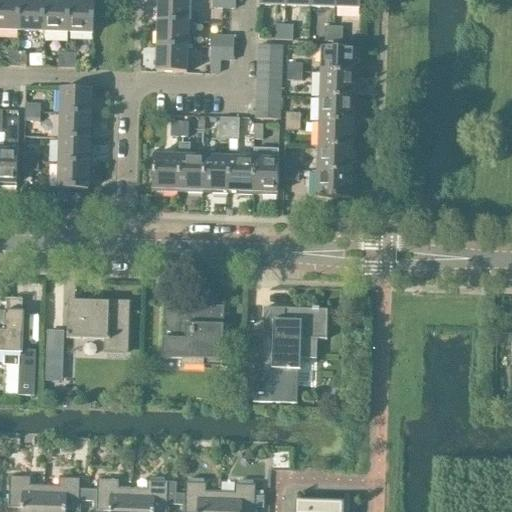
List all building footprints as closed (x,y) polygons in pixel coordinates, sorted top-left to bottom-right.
[(0,0),(0,31),(18,32),(19,1),(0,0)] [(187,23),(187,0),(158,0),(158,22),(187,23)] [(222,9),(222,0),(211,0),(212,9),(222,9)] [(234,0),(222,0),(222,9),(234,10),(234,0)] [(335,8),(335,0),(309,0),(310,7),(335,8)] [(360,9),(360,0),(335,0),(335,8),(360,9)] [(43,32),(44,2),(19,1),(18,32),(43,32)] [(68,33),(69,3),(44,2),(43,32),(68,33)] [(93,34),(93,4),(69,3),(68,33),(93,34)] [(186,48),(187,23),(158,22),(157,46),(186,48)] [(283,41),(284,26),(275,26),(275,41),(283,41)] [(284,26),(283,41),(292,42),(293,26),(284,26)] [(334,43),(334,28),(325,27),(324,43),(334,43)] [(334,28),(334,43),(342,43),(342,28),(334,28)] [(221,50),(221,37),(210,37),(210,49),(221,50)] [(233,38),(222,37),(221,37),(221,50),(220,61),(232,61),(233,38)] [(186,73),(186,48),(157,46),(156,72),(186,73)] [(281,48),(259,47),(258,47),(257,58),(281,59),(281,48)] [(320,73),(354,74),(355,66),(358,65),(358,50),(321,48),(320,73)] [(220,61),(221,50),(210,49),(210,61),(220,61)] [(17,68),(17,53),(8,52),(8,68),(17,68)] [(26,68),(26,67),(26,53),(17,53),(17,68),(26,68)] [(67,70),(67,54),(58,54),(57,69),(67,70)] [(75,70),(75,69),(76,55),(67,54),(67,70),(75,70)] [(280,70),(281,59),(257,58),(257,70),(280,70)] [(287,72),(302,73),(303,64),(287,64),(287,72)] [(280,82),(280,70),(257,70),(257,81),(280,82)] [(302,82),(302,73),(287,72),(286,81),(302,82)] [(320,98),(354,99),(354,91),(357,91),(357,75),(354,75),(354,74),(320,73),(320,98)] [(280,94),(280,82),(257,81),(256,93),(280,94)] [(90,116),(91,90),(60,89),(60,114),(90,116)] [(279,104),(280,94),(256,93),(256,103),(279,104)] [(354,99),(320,98),(319,123),(353,124),(353,115),(356,115),(357,99),(354,99)] [(279,119),(279,104),(256,103),(256,118),(279,119)] [(24,113),(40,114),(40,105),(25,104),(24,113)] [(39,123),(40,114),(24,113),(24,122),(39,123)] [(285,122),(301,122),(301,114),(285,113),(285,122)] [(90,141),(90,116),(60,114),(59,140),(90,141)] [(0,150),(0,184),(1,185),(1,188),(16,188),(17,167),(18,119),(6,119),(6,133),(6,142),(5,142),(5,146),(3,151),(0,150)] [(179,138),(179,123),(171,122),(170,138),(179,138)] [(300,132),(301,122),(285,122),(285,131),(300,132)] [(179,123),(179,138),(188,138),(188,123),(179,123)] [(356,124),(353,124),(319,123),(318,148),(355,150),(355,149),(352,149),(352,139),(355,139),(356,124)] [(229,140),(230,125),(220,124),(220,140),(229,140)] [(230,125),(229,140),(237,140),(238,125),(230,125)] [(253,125),(253,141),(262,141),(263,126),(253,125)] [(89,166),(90,141),(59,140),(58,165),(89,166)] [(178,169),(177,194),(178,194),(178,190),(187,191),(187,194),(202,194),(203,169),(203,158),(188,158),(188,146),(178,145),(178,158),(178,169)] [(354,164),(355,150),(318,148),(317,173),(354,174),(351,173),(351,163),(354,164)] [(23,163),(38,164),(38,154),(23,154),(23,163)] [(177,194),(178,158),(153,157),(152,193),(154,193),(154,190),(163,190),(163,194),(177,194)] [(227,195),(229,159),(203,158),(202,194),(203,194),(203,191),(212,191),(212,195),(227,195)] [(252,196),(253,160),(229,159),(227,195),(227,192),(237,192),(237,196),(252,196)] [(253,160),(252,196),(252,193),(262,193),(262,197),(277,197),(278,160),(253,160)] [(38,172),(38,164),(23,163),(22,172),(38,172)] [(283,172),(299,172),(299,163),(284,163),(283,172)] [(88,191),(89,166),(58,165),(57,190),(88,191)] [(299,181),(299,172),(283,172),(283,181),(299,181)] [(354,191),(354,174),(317,173),(316,199),(353,200),(353,199),(350,199),(351,191),(354,191)] [(337,202),(337,213),(348,213),(349,202),(337,202)] [(32,397),(34,352),(18,351),(20,301),(6,300),(5,314),(0,313),(0,351),(2,351),(2,367),(17,368),(16,397),(32,397)] [(126,354),(128,304),(68,302),(67,340),(104,341),(103,353),(126,354)] [(221,360),(223,308),(165,306),(163,358),(221,360)] [(243,336),(243,352),(254,352),(252,403),(296,405),(297,371),(300,371),(300,359),(316,360),(317,340),(326,340),(327,311),(319,310),(319,308),(312,308),(312,310),(312,312),(301,312),(301,310),(263,308),(263,337),(255,337),(243,336)] [(46,334),(45,359),(60,359),(61,335),(46,334)] [(43,511),(44,487),(30,487),(30,479),(10,478),(9,509),(21,509),(20,511),(43,511)] [(132,490),(131,511),(165,511),(166,506),(175,506),(175,495),(176,483),(167,483),(163,483),(164,478),(149,478),(149,482),(146,482),(145,491),(132,490)] [(87,503),(88,491),(79,491),(79,480),(58,480),(58,488),(44,487),(43,511),(65,511),(78,511),(78,503),(87,503)] [(219,511),(220,493),(205,492),(206,485),(203,484),(203,480),(187,480),(187,484),(185,484),(184,495),(175,495),(175,506),(184,506),(183,511),(219,511)] [(131,511),(132,490),(117,490),(117,482),(97,481),(97,491),(88,491),(87,503),(96,503),(96,511),(107,511),(131,511)] [(220,493),(219,511),(254,511),(254,509),(263,509),(264,498),(254,497),(255,486),(252,486),(252,482),(236,482),(236,486),(234,486),(234,494),(220,493)] [(343,511),(343,503),(295,501),(294,511),(343,511)]
